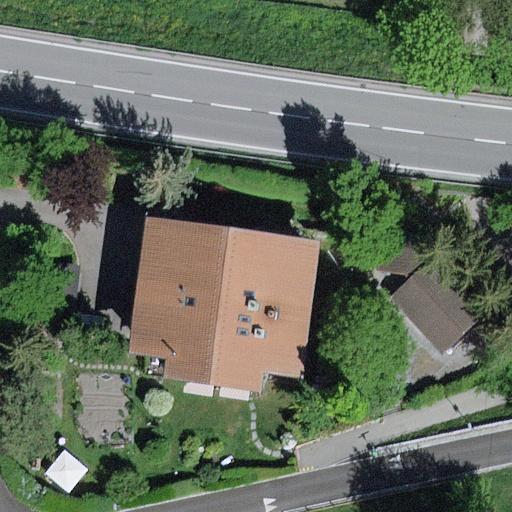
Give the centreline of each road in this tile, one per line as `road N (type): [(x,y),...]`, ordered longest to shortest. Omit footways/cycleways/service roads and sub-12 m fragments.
road 1 (primary): [(0,69),(511,144)]
road 2 (residential): [(511,385),(317,460),(309,493)]
road 3 (residential): [(511,455),(309,493)]
road 4 (residential): [(484,85),(483,201),(511,246)]
